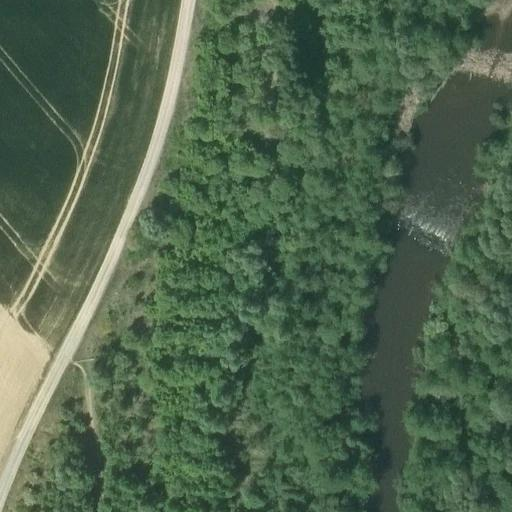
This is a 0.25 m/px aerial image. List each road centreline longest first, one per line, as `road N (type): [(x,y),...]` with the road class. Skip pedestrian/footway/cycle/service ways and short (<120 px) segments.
road 1 (track): [(186,0),(166,120),(78,327)]
road 2 (track): [(78,327),(25,426),(0,499)]
